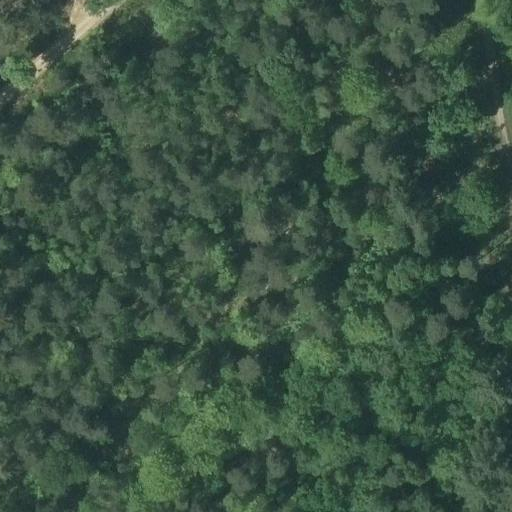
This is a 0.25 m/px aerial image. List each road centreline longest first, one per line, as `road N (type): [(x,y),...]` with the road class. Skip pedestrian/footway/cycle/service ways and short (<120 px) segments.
road 1 (track): [(466,0),(511,186)]
road 2 (track): [(114,0),(0,100)]
